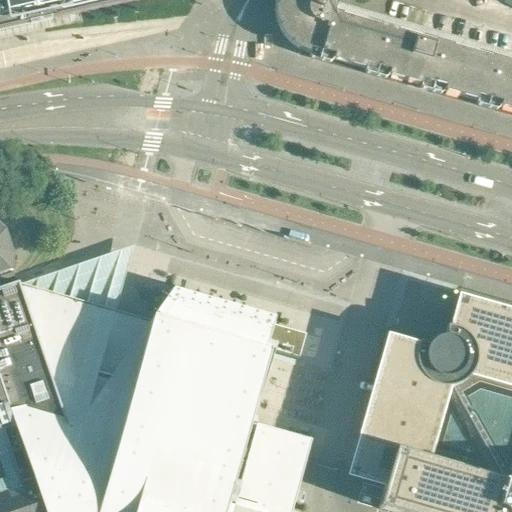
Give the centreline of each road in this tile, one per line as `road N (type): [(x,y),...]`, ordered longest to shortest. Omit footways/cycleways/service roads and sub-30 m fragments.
road 1 (tertiary): [(206,154),(511,238)]
road 2 (tertiary): [(511,187),(230,112)]
road 3 (tertiary): [(0,131),(63,129),(206,154)]
road 4 (tertiary): [(201,104),(89,90),(0,109)]
